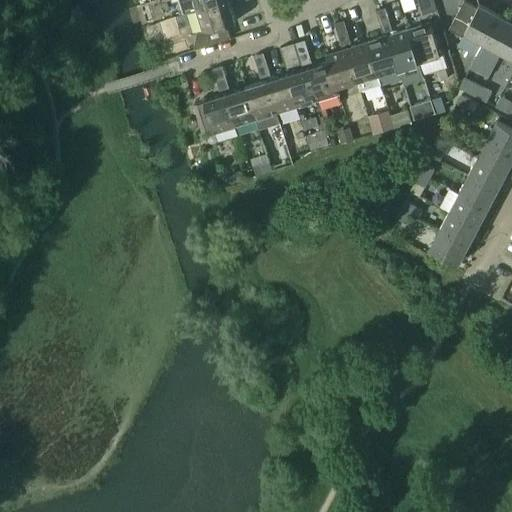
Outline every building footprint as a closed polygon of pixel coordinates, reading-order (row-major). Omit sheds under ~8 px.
[(180,0),(184,14),(197,10),(228,0),(180,0)] [(237,20),(230,0),(228,0),(197,10),(202,29),(197,31),(194,42),(197,49),(232,38),(227,23),(237,20)] [(418,0),(402,0),(405,9),(420,6),(418,0)] [(434,0),(421,0),(425,13),(438,9),(434,0)] [(464,0),(450,28),(463,35),(458,45),(476,55),(483,42),(498,13),(480,4),(478,7),(464,0)] [(376,10),(380,21),(389,18),(386,7),(376,10)] [(483,42),(501,52),(511,31),(511,20),(498,13),(483,42)] [(393,29),(389,18),(380,21),(383,32),(393,29)] [(335,23),(338,34),(348,31),(344,20),(335,23)] [(431,21),(409,28),(420,61),(424,74),(445,67),(441,54),(445,53),(438,32),(434,33),(431,21)] [(420,61),(409,28),(389,34),(399,68),(420,61)] [(351,42),(348,31),(338,34),(342,45),(351,42)] [(511,31),(501,52),(511,57),(511,31)] [(390,70),(399,68),(389,34),(368,41),(381,80),(392,77),(390,70)] [(296,42),(299,53),(309,50),(305,39),(296,42)] [(382,84),(381,80),(368,41),(348,47),(358,80),(361,90),(382,84)] [(327,53),(329,60),(330,60),(338,87),(358,80),(348,47),(327,53)] [(312,61),(309,50),(299,53),(303,64),(312,61)] [(255,55),(258,66),(268,63),(264,52),(255,55)] [(330,60),(329,60),(308,67),(319,100),(341,94),(338,87),(330,60)] [(271,74),(268,63),(258,66),(262,77),(271,74)] [(213,68),(217,79),(226,76),(223,65),(213,68)] [(319,100),(308,67),(288,73),(299,107),(319,100)] [(267,79),(278,113),(299,107),(288,73),(267,79)] [(230,87),(226,76),(217,79),(220,90),(230,87)] [(281,123),(278,113),(267,79),(247,85),(257,119),(260,129),(281,123)] [(470,91),(479,96),(484,86),(475,82),(470,91)] [(226,92),(237,126),(257,119),(247,85),(226,92)] [(492,91),(484,86),(479,96),(487,100),(492,91)] [(226,92),(206,98),(205,98),(205,100),(195,104),(204,132),(215,129),(216,132),(237,126),(226,92)] [(462,94),(457,103),(467,108),(472,99),(462,94)] [(414,118),(435,111),(431,98),(410,104),(414,118)] [(368,116),(374,133),(384,130),(378,113),(368,116)] [(511,127),(498,120),(488,138),(511,150),(511,127)] [(352,127),(339,131),(343,143),(356,139),(352,127)] [(444,127),(440,136),(449,141),(454,132),(444,127)] [(320,146),(316,131),(307,134),(311,149),(320,146)] [(445,150),(449,141),(440,136),(435,145),(445,150)] [(276,140),(284,166),(293,164),(285,137),(276,140)] [(507,171),(511,162),(511,150),(488,138),(479,156),(507,171)] [(498,189),(507,171),(479,156),(469,175),(498,189)] [(253,166),(256,174),(272,169),(270,161),(253,166)] [(425,164),(421,172),(430,177),(435,169),(425,164)] [(225,184),(243,178),(241,170),(222,176),(225,184)] [(426,186),(430,177),(421,172),(416,181),(426,186)] [(488,208),(498,189),(469,175),(459,193),(488,208)] [(478,226),(488,208),(459,193),(450,211),(478,226)] [(411,213),(416,205),(406,200),(402,208),(411,213)] [(407,222),(411,213),(402,208),(397,217),(407,222)] [(469,244),(478,226),(450,211),(440,229),(469,244)] [(459,263),(469,244),(440,229),(431,248),(459,263)]
